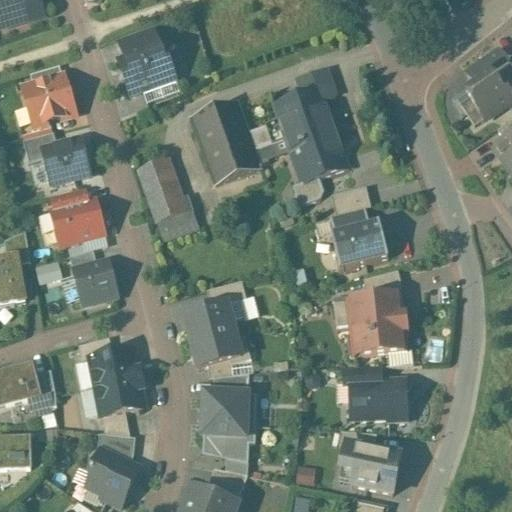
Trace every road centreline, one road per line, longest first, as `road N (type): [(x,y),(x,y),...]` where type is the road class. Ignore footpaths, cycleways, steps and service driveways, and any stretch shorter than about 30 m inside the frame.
road 1 (residential): [(157,307),(68,0)]
road 2 (residential): [(430,511),(468,381),(474,324),(451,206)]
road 3 (residential): [(164,511),(179,375),(157,307)]
road 4 (residential): [(157,307),(0,358)]
road 5 (residential): [(511,0),(402,86)]
road 6 (residential): [(451,206),(402,86)]
